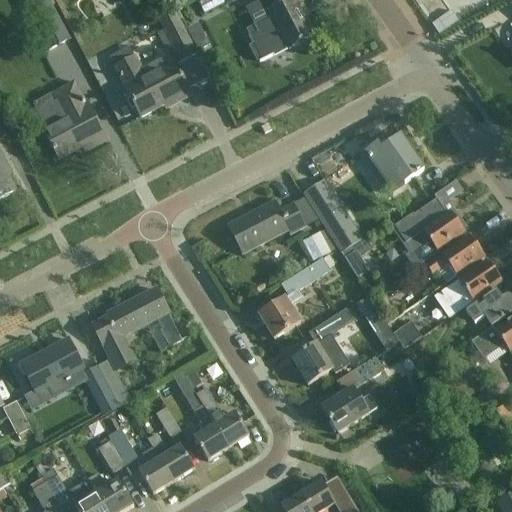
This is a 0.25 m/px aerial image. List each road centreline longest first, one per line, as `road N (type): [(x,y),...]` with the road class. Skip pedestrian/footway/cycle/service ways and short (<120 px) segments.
road 1 (residential): [(197,511),(264,468),(280,440),(275,414),(154,220)]
road 2 (residential): [(154,220),(429,69)]
road 3 (residential): [(0,300),(154,220)]
